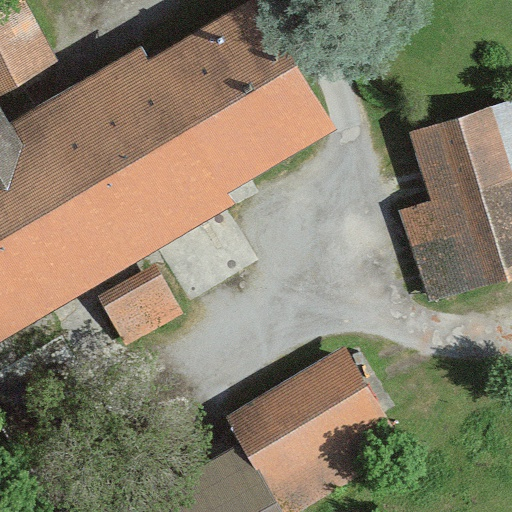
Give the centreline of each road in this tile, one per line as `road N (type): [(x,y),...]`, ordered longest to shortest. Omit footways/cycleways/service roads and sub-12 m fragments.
road 1 (track): [(36,511),(64,501),(227,383),(332,295),(362,181),(334,71),(286,0)]
road 2 (track): [(332,295),(437,332),(511,343)]
